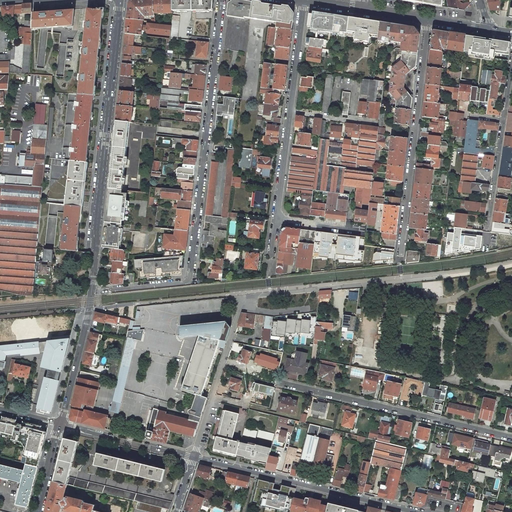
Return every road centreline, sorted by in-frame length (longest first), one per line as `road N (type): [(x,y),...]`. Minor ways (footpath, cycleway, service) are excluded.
road 1 (tertiary): [(91,289),(119,0)]
road 2 (residential): [(400,256),(428,14)]
road 3 (residential): [(511,437),(277,382)]
road 4 (residential): [(418,511),(193,456)]
road 5 (residential): [(195,230),(222,0)]
road 6 (residential): [(193,456),(239,308)]
road 7 (residential): [(195,230),(188,280),(91,289)]
road 8 (tertiary): [(60,423),(91,289)]
road 9 (residential): [(193,456),(60,423)]
road 10 (residential): [(485,241),(504,120)]
